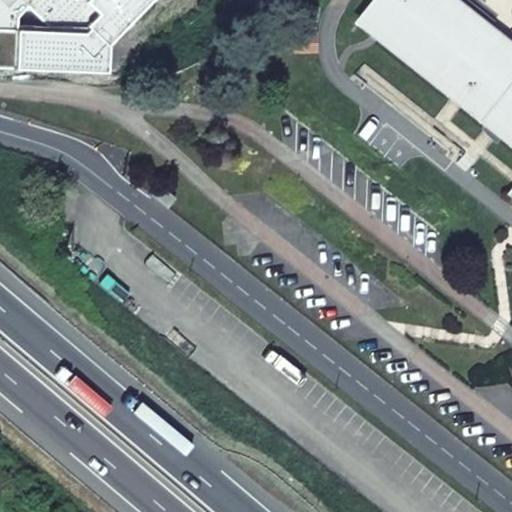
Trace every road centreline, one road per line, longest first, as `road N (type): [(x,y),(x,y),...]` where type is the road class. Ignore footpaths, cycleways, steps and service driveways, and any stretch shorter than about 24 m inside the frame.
road 1 (residential): [(0,126),(63,148),(511,504)]
road 2 (motorway): [(241,511),(0,307)]
road 3 (motorway): [(0,373),(163,511)]
